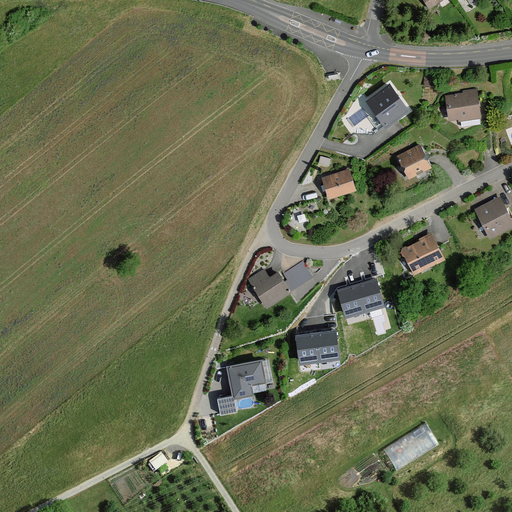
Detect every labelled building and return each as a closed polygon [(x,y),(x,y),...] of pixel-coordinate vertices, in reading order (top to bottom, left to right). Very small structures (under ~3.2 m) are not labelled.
[(438,2),(436,0),(422,0),(429,9),(438,2)] [(390,85),(367,101),(386,128),(409,112),(390,85)] [(477,92),(446,96),(448,119),(462,118),(463,126),(481,124),(477,92)] [(485,152),(492,151),(490,139),(483,140),(485,152)] [(427,158),(422,148),(398,161),(407,178),(431,166),(427,158)] [(349,170),(323,178),(328,195),(330,199),(356,191),(349,170)] [(499,199),(477,211),(490,238),(511,227),(511,225),(504,209),(499,199)] [(439,246),(434,236),(420,242),(408,248),(405,247),(402,248),(401,253),(403,257),(406,258),(413,273),(444,257),(439,246)] [(304,259),(284,272),(294,287),(314,274),(304,259)] [(272,278),(266,268),(249,279),(260,297),(268,292),(274,303),(293,291),(281,272),(272,278)] [(350,287),(338,290),(346,318),(385,307),(377,279),(365,282),(350,287)] [(309,334),(297,335),(301,365),(339,361),(336,331),(322,332),(309,334)] [(262,360),(227,366),(233,394),(233,397),(235,396),(252,393),(250,384),(266,381),(262,360)] [(238,410),(235,396),(233,397),(233,394),(219,397),(222,413),(238,410)] [(398,454),(404,463),(431,445),(430,443),(434,440),(424,426),(397,444),(401,451),(398,454)]
